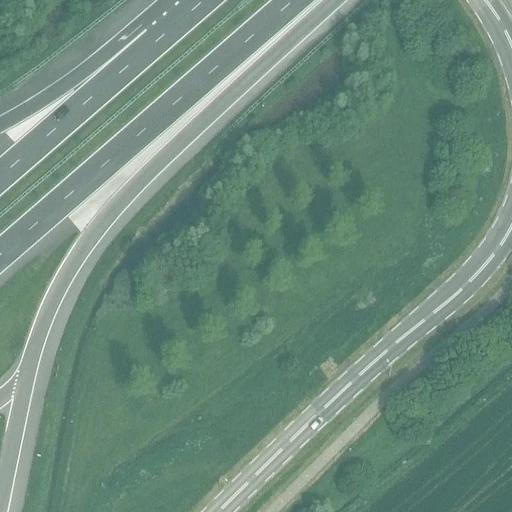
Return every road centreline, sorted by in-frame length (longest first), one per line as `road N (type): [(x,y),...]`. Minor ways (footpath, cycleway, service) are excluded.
road 1 (motorway): [(0,509),(38,339),(70,265),(129,189),(315,0)]
road 2 (secondary): [(228,511),(477,274),(511,225)]
road 3 (motorway): [(0,254),(293,0)]
road 4 (motorway): [(157,38),(0,176)]
road 5 (motorway): [(157,38),(0,124)]
